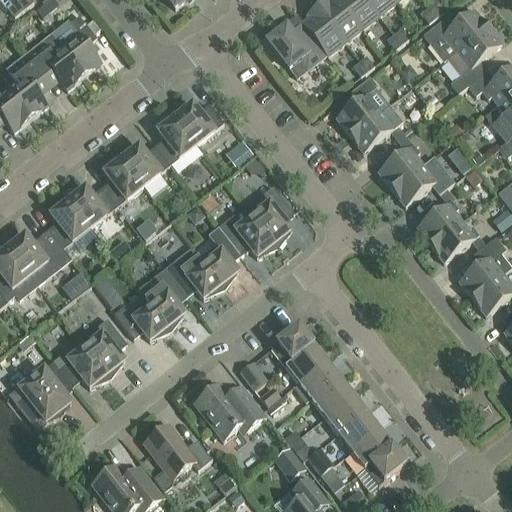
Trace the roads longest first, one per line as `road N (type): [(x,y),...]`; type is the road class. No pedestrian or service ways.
road 1 (residential): [(75,452),(304,277)]
road 2 (residential): [(465,474),(304,277)]
road 3 (residential): [(351,239),(201,45)]
road 4 (residential): [(511,402),(397,253),(351,239)]
road 5 (residential): [(0,200),(167,74)]
